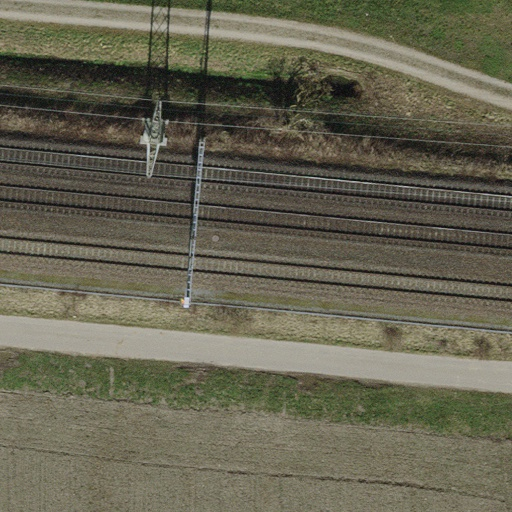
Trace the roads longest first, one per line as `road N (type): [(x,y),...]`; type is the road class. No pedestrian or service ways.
road 1 (track): [(1,0),(344,31),(511,93)]
road 2 (track): [(511,380),(0,333)]
